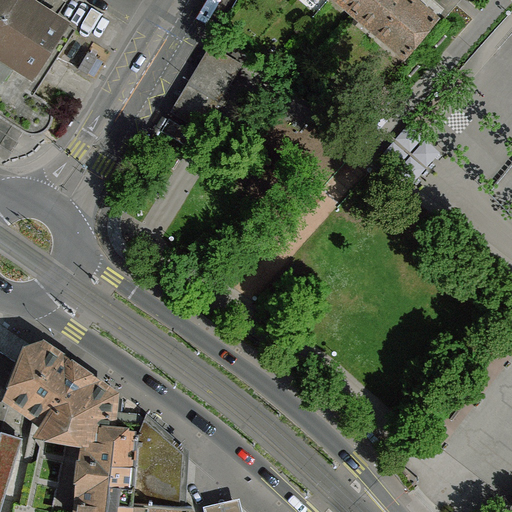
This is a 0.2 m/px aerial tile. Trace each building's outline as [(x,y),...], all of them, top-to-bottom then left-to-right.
[(30,0),(0,0),(0,77),(9,78),(34,94),(78,30),(30,0)] [(370,0),(339,0),(358,16),(370,0)] [(439,19),(416,0),(370,0),(358,16),(407,58),(439,19)] [(48,104),(34,94),(9,78),(0,77),(0,114),(25,130),(32,133),(38,134),(45,131),(51,125),(53,119),(52,111),(48,104)] [(25,130),(0,114),(0,157),(5,161),(13,149),(25,130)] [(191,147),(197,134),(171,118),(164,130),(191,147)] [(28,351),(11,394),(48,419),(89,446),(92,428),(139,434),(145,419),(140,414),(112,411),(114,393),(49,346),(28,351)] [(81,511),(89,446),(48,419),(37,434),(22,504),(15,503),(12,511),(81,511)] [(185,453),(145,419),(139,434),(134,502),(181,505),(185,453)] [(92,428),(89,446),(81,511),(132,511),(134,502),(139,434),(92,428)] [(217,500),(199,503),(201,511),(238,511),(235,496),(217,500)] [(190,511),(191,507),(181,505),(134,502),(132,511),(190,511)]
